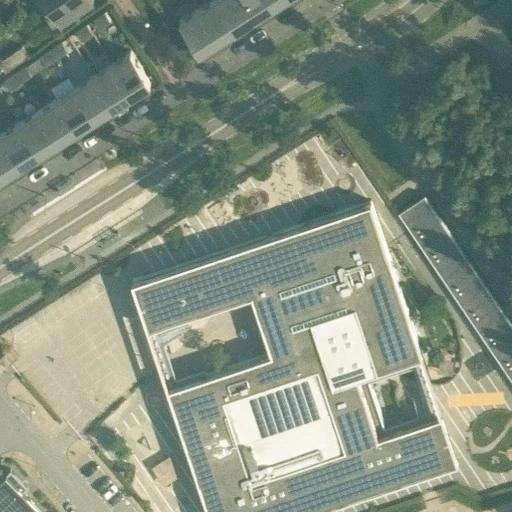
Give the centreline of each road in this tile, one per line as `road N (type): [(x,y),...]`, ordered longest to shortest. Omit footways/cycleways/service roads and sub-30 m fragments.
road 1 (tertiary): [(417,0),(0,268)]
road 2 (residential): [(335,0),(0,207)]
